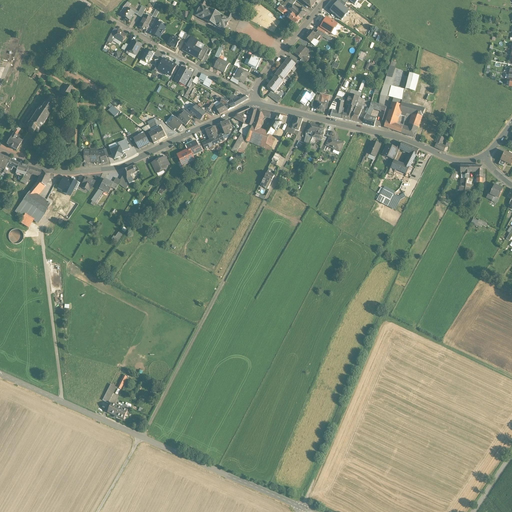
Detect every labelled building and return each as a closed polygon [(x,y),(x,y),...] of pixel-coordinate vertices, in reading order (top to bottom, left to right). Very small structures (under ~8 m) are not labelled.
[(300,0),(311,8),(316,2),(313,0),(300,0)] [(338,2),(330,11),(341,21),(349,12),(344,8),(338,2)] [(299,12),(292,6),(290,4),(288,5),(289,6),(287,9),(291,12),(291,13),(293,14),(295,16),(298,13),(299,12)] [(204,7),(201,6),(195,16),(224,31),(230,20),(227,19),(204,7)] [(142,7),(137,16),(141,18),(146,9),(142,7)] [(287,12),(281,7),(278,11),(284,16),(287,12)] [(299,12),(298,13),(295,16),(300,21),(306,14),(303,12),(305,10),(302,8),(299,12)] [(128,9),(127,9),(126,11),(122,16),(126,19),(125,20),(129,22),(135,14),(128,9)] [(295,16),(293,14),(291,13),(289,16),(291,17),(288,19),(296,26),(300,21),(295,16)] [(152,19),(145,16),(139,28),(143,30),(145,27),(147,29),(152,19)] [(325,21),(324,20),(322,22),(323,23),(322,25),(321,28),(326,31),(331,34),(335,28),(335,29),(338,25),(334,23),(333,23),(330,21),(331,21),(327,18),(325,21)] [(158,23),(155,28),(152,34),(160,38),(162,33),(164,33),(165,31),(164,30),(165,28),(162,27),(161,25),(158,23)] [(326,31),(321,28),(322,25),(320,24),(316,30),(318,31),(324,34),(326,31)] [(276,35),(260,26),(258,31),(274,39),(276,35)] [(315,35),(311,30),(308,33),(306,35),(307,35),(304,38),(311,44),(315,39),(317,41),(320,37),(316,34),(315,35)] [(324,34),(318,31),(316,34),(320,37),(323,37),(329,41),(331,38),(329,37),(324,34)] [(126,36),(119,32),(116,37),(115,38),(121,42),(122,43),(124,40),(126,38),(126,37),(126,36)] [(112,34),(107,42),(111,44),(113,42),(115,38),(116,37),(112,34)] [(178,40),(172,36),(168,44),(176,49),(178,45),(176,44),(178,40)] [(191,38),(187,45),(184,51),(189,54),(189,55),(197,59),(201,51),(193,47),(197,41),(191,38)] [(204,45),(197,41),(193,47),(201,51),(203,48),(204,45)] [(141,46),(133,42),(131,47),(128,51),(130,52),(136,56),(141,46)] [(309,52),(302,46),(294,54),(301,60),(306,64),(309,60),(306,57),(309,52)] [(219,47),(215,57),(219,59),(223,49),(219,47)] [(201,51),(197,59),(202,61),(205,55),(206,55),(208,51),(208,50),(203,48),(201,51)] [(154,55),(146,50),(141,60),(146,63),(146,62),(150,63),(153,57),(154,55)] [(253,53),(247,50),(243,57),(248,60),(250,56),(251,56),(253,53)] [(153,57),(150,63),(156,67),(158,63),(160,60),(153,57)] [(252,57),(248,66),(256,70),(257,67),(259,68),(262,61),(252,57)] [(219,59),(214,68),(224,73),(229,64),(219,59)] [(276,77),(267,88),(271,91),(274,93),(283,82),(282,81),(295,65),(289,60),(288,59),(275,76),(276,77)] [(161,65),(159,69),(166,73),(165,74),(170,76),(176,66),(171,64),(164,60),(163,61),(161,65)] [(390,67),(384,85),(391,87),(392,83),(391,83),(393,79),(392,79),(395,68),(390,67)] [(182,68),(175,81),(185,86),(189,78),(192,74),(182,68)] [(249,74),(240,69),(234,79),(239,81),(243,84),(249,74)] [(207,77),(202,74),(199,79),(198,81),(204,83),(207,77)] [(419,77),(409,74),(405,89),(415,92),(419,77)] [(204,83),(203,85),(209,88),(212,81),(212,82),(207,79),(207,77),(204,83)] [(189,78),(185,86),(189,89),(193,83),(194,81),(189,78)] [(72,87),(65,82),(58,92),(65,97),(72,87)] [(384,85),(380,95),(384,96),(385,96),(388,97),(391,87),(384,85)] [(405,91),(395,88),(393,98),(386,122),(396,124),(399,115),(401,116),(401,113),(399,111),(401,103),(403,96),(405,91)] [(274,93),(271,91),(268,96),(278,103),(281,99),(274,93)] [(236,92),(234,96),(232,95),(230,100),(232,101),(236,107),(248,100),(248,99),(243,96),(239,99),(237,98),(239,94),(236,92)] [(310,96),(303,92),(297,101),(304,106),(308,101),(310,97),(310,96)] [(359,98),(354,96),(355,96),(354,96),(350,95),(347,105),(350,106),(354,108),(356,108),(359,99),(359,98)] [(409,100),(403,96),(401,103),(408,105),(409,100)] [(49,98),(46,103),(51,106),(54,101),(49,98)] [(356,108),(355,109),(360,111),(362,105),(363,106),(365,101),(359,99),(356,108)] [(227,101),(226,102),(225,101),(222,100),(220,103),(221,104),(228,111),(236,107),(232,101),(229,103),(227,101)] [(343,103),(340,102),(339,104),(338,104),(337,112),(333,110),(331,117),(342,120),(343,115),(341,114),(343,103)] [(38,109),(29,123),(28,123),(26,127),(29,129),(28,131),(33,134),(34,132),(37,134),(40,130),(39,130),(49,115),(47,114),(51,107),(51,106),(46,103),(45,103),(40,110),(38,108),(38,109)] [(326,105),(318,103),(317,107),(317,110),(324,112),(326,106),(327,106),(328,104),(326,104),(326,105)] [(378,105),(371,103),(369,108),(373,110),(373,111),(376,113),(377,111),(381,112),(382,107),(378,105)] [(408,105),(401,103),(399,111),(401,113),(410,115),(412,106),(408,105)] [(228,111),(221,104),(215,108),(216,109),(214,110),(218,115),(219,115),(220,115),(228,111)] [(354,108),(350,106),(347,115),(345,119),(346,119),(345,120),(350,121),(354,108)] [(425,110),(412,106),(410,115),(401,113),(401,116),(405,117),(404,118),(411,120),(410,123),(409,125),(418,128),(425,110)] [(191,112),(191,113),(194,115),(200,120),(205,114),(196,107),(191,112)] [(375,123),(374,126),(380,127),(386,108),(382,107),(381,112),(380,114),(378,114),(375,123)] [(252,109),(247,126),(251,127),(251,126),(253,124),(257,110),(252,109)] [(360,111),(355,109),(351,121),(358,123),(359,120),(358,119),(359,117),(361,111),(360,111)] [(258,110),(256,118),(255,124),(260,125),(263,116),(267,117),(267,112),(258,110)] [(280,115),(271,113),(270,118),(274,119),(273,121),(280,126),(281,123),(278,121),(280,115)] [(183,114),(178,120),(183,124),(185,126),(191,120),(188,118),(183,114)] [(241,117),(237,115),(234,118),(244,124),(244,123),(246,120),(241,117)] [(375,123),(368,121),(370,117),(366,115),(364,119),(364,120),(363,124),(374,127),(374,126),(375,123)] [(303,119),(296,117),(294,122),(293,121),(292,123),(294,123),(293,126),(293,128),(292,129),(293,130),(299,131),(300,128),(303,119)] [(178,120),(175,118),(170,124),(176,129),(178,130),(183,124),(178,120)] [(228,121),(220,124),(224,134),(225,135),(230,132),(229,131),(232,130),(228,121)] [(280,126),(273,121),(269,127),(269,130),(272,131),(272,130),(274,130),(276,132),(280,126)] [(396,124),(386,122),(384,128),(394,131),(395,125),(396,124)] [(176,129),(170,124),(169,123),(167,125),(174,131),(176,129)] [(15,130),(12,134),(13,135),(13,134),(16,136),(22,126),(19,124),(15,130)] [(255,124),(254,124),(252,127),(249,134),(246,141),(264,149),(269,137),(270,135),(267,134),(259,130),(260,125),(255,124)] [(244,125),(243,125),(242,127),(239,132),(242,134),(247,126),(244,125)] [(317,127),(310,125),(309,129),(308,129),(306,136),(307,137),(310,137),(312,132),(314,133),(315,133),(316,133),(317,127)] [(400,127),(395,125),(394,131),(401,134),(403,126),(401,126),(400,127)] [(418,128),(409,125),(408,128),(405,135),(415,138),(418,128)] [(251,127),(247,126),(242,134),(246,137),(251,127),(251,126),(251,127)] [(151,134),(149,135),(151,138),(151,139),(158,136),(160,140),(166,137),(161,127),(158,128),(155,130),(155,132),(151,134)] [(215,127),(206,130),(210,141),(218,137),(216,133),(217,132),(215,127)] [(325,129),(317,127),(316,133),(315,133),(314,133),(312,138),(322,141),(323,137),(325,129)] [(146,132),(145,131),(143,132),(144,136),(145,136),(147,140),(151,138),(149,135),(146,132)] [(16,136),(13,134),(13,135),(6,145),(16,151),(22,142),(16,138),(17,137),(16,136)] [(246,137),(242,134),(240,137),(239,137),(231,151),(236,154),(246,137)] [(210,141),(202,145),(205,151),(224,142),(222,135),(210,141)] [(144,136),(139,139),(139,138),(134,140),(137,145),(139,149),(149,144),(147,140),(145,136),(144,136)] [(445,147),(440,145),(444,138),(443,138),(438,136),(437,140),(438,141),(435,147),(443,151),(445,147)] [(103,145),(113,144),(112,137),(102,138),(103,145)] [(269,137),(264,149),(270,151),(274,139),(271,137),(269,137)] [(328,142),(326,146),(340,152),(344,144),(330,137),(328,142)] [(117,144),(119,147),(121,153),(129,150),(125,141),(117,144)] [(198,148),(196,142),(187,147),(189,150),(178,156),(182,165),(190,161),(191,162),(194,161),(191,154),(193,153),(194,155),(202,151),(200,147),(198,148)] [(375,144),(372,143),(369,150),(365,158),(367,159),(369,155),(375,157),(380,146),(375,143),(375,144)] [(395,149),(387,145),(383,155),(394,160),(399,149),(395,147),(395,149)] [(419,150),(405,145),(403,150),(411,154),(416,156),(419,150)] [(119,147),(110,151),(113,160),(122,156),(121,153),(119,147)] [(103,152),(98,154),(101,163),(100,163),(101,164),(107,162),(105,157),(103,152)] [(511,156),(508,155),(505,153),(501,161),(499,165),(503,167),(505,163),(511,166),(511,164),(511,156)] [(416,156),(411,154),(405,165),(394,161),(391,168),(387,174),(393,176),(395,170),(406,175),(409,168),(416,156)] [(11,160),(0,155),(0,177),(3,173),(5,170),(11,160)] [(162,160),(162,159),(152,164),(157,173),(166,168),(166,167),(162,160)] [(11,160),(5,170),(3,173),(6,174),(8,170),(11,171),(13,168),(16,163),(11,160)] [(28,168),(19,164),(17,170),(15,174),(17,174),(16,176),(23,178),(24,177),(27,173),(28,168)] [(469,166),(460,166),(460,173),(465,173),(465,175),(469,175),(469,171),(469,166)] [(483,166),(473,166),(473,171),(473,172),(477,173),(476,183),(482,183),(483,166)] [(133,167),(123,171),(125,176),(127,180),(129,184),(134,182),(130,176),(136,173),(133,167)] [(41,172),(28,168),(27,173),(24,177),(28,180),(31,174),(39,177),(41,172)] [(272,171),(269,169),(264,179),(266,180),(262,187),(267,190),(274,176),(271,174),(272,171)] [(54,176),(42,171),(37,183),(42,186),(44,186),(44,187),(48,178),(52,180),(54,176)] [(70,179),(69,180),(64,177),(58,188),(63,191),(62,193),(69,196),(73,189),(77,182),(74,181),(75,179),(72,177),(70,180),(70,179)] [(94,182),(86,178),(84,181),(81,188),(86,190),(87,187),(91,189),(94,182)] [(113,184),(104,179),(99,190),(98,191),(102,194),(103,192),(108,194),(111,188),(115,190),(117,186),(113,184)] [(120,181),(119,184),(126,189),(129,184),(127,185),(124,181),(123,182),(120,181)] [(42,186),(37,183),(30,191),(35,195),(42,186)] [(503,190),(494,185),(490,194),(488,193),(487,196),(486,198),(492,201),(494,196),(499,198),(503,190)] [(166,191),(162,189),(157,195),(161,198),(166,191)] [(393,195),(383,189),(379,196),(390,201),(393,195)] [(35,195),(30,191),(23,200),(44,215),(52,201),(48,198),(46,202),(35,195)] [(102,194),(98,191),(91,201),(92,202),(91,204),(94,206),(95,203),(95,204),(102,194)] [(398,197),(393,195),(390,201),(393,203),(394,200),(398,201),(399,201),(405,197),(403,194),(398,197)] [(390,201),(379,196),(377,201),(395,211),(400,202),(399,201),(398,201),(394,200),(393,203),(390,201)] [(44,215),(23,200),(15,212),(23,217),(20,223),(29,228),(33,221),(38,224),(44,215)] [(50,231),(58,216),(53,213),(44,228),(50,231)] [(135,220),(129,217),(126,222),(131,225),(135,220)] [(479,227),(481,224),(486,226),(487,224),(482,221),(474,217),(471,223),(479,227)] [(19,232),(17,231),(16,231),(14,231),(11,232),(10,233),(8,235),(8,239),(8,241),(10,243),(12,245),(14,246),(17,246),(18,245),(21,243),(23,240),(23,238),(22,236),(21,234),(21,233),(19,232)] [(111,238),(117,243),(122,235),(118,231),(114,237),(113,236),(111,238)] [(124,376),(117,388),(121,390),(127,377),(124,376)] [(103,401),(108,404),(116,388),(111,385),(103,401)] [(128,411),(112,404),(108,413),(124,420),(128,411)]
